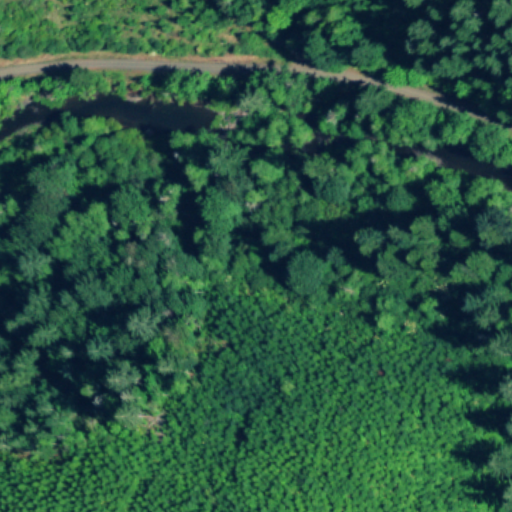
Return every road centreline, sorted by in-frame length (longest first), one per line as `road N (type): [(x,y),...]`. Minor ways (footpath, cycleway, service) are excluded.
road 1 (residential): [(0,72),(101,63),(316,70),(511,123)]
road 2 (track): [(316,70),(291,45),(200,0)]
